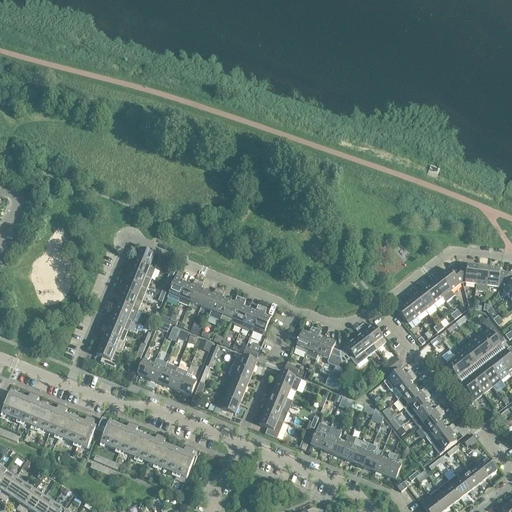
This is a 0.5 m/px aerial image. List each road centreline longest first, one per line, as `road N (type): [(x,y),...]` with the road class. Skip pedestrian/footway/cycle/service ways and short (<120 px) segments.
road 1 (residential): [(292,308),(131,235),(69,386)]
road 2 (residential): [(511,472),(378,303)]
road 3 (residential): [(237,443),(69,386)]
road 4 (residential): [(369,511),(354,490),(237,443)]
road 5 (residential): [(511,257),(451,250),(378,303)]
road 6 (residential): [(237,443),(292,308)]
